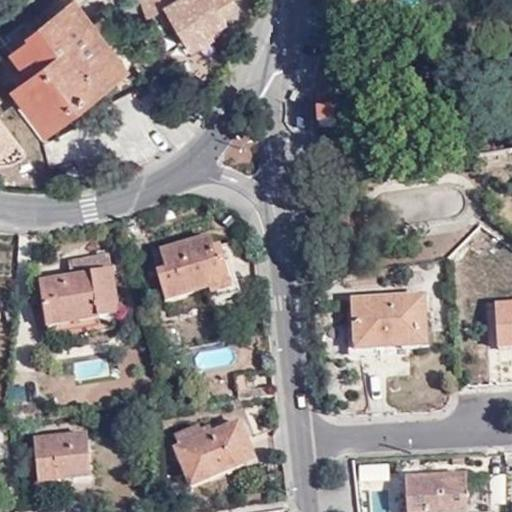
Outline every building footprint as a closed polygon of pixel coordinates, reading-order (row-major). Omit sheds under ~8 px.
[(169,5),(167,0),(139,0),(145,14),(169,5)] [(163,0),(184,44),(249,15),(242,0),(163,0)] [(18,83),(46,120),(121,62),(102,37),(108,31),(101,22),(95,28),(74,1),(32,33),(35,36),(5,59),(21,80),(18,83)] [(335,100),(338,109),(347,110),(350,80),(321,77),(317,98),(335,100)] [(315,104),(315,107),(338,109),(335,100),(317,98),(315,104)] [(318,126),(332,126),(331,112),(317,112),(318,126)] [(0,160),(20,145),(0,119),(0,160)] [(168,271),(158,274),(166,302),(210,288),(213,294),(231,289),(222,260),(218,261),(213,246),(211,238),(161,252),(165,263),(168,271)] [(218,261),(222,260),(217,245),(213,246),(218,261)] [(46,328),(117,317),(107,254),(66,260),(70,283),(64,284),(63,280),(39,283),(46,328)] [(155,267),(158,274),(168,271),(165,263),(155,267)] [(408,315),(427,315),(425,296),(407,298),(408,315)] [(356,351),(382,350),(382,337),(389,337),(388,343),(403,342),(403,349),(423,348),(421,332),(428,331),(427,315),(408,315),(407,298),(377,299),(377,308),(370,308),(369,322),(354,323),(356,351)] [(352,300),(354,323),(369,322),(370,308),(377,308),(377,299),(352,300)] [(511,343),(511,304),(503,305),(504,317),(496,317),(498,344),(511,343)] [(382,337),(382,350),(403,349),(403,342),(388,343),(389,337),(382,337)] [(213,434),(179,448),(174,450),(190,487),(254,460),(240,422),(213,434)] [(174,436),(179,448),(213,434),(210,426),(201,431),(198,425),(174,436)] [(47,452),(35,453),(36,479),(66,476),(67,480),(91,478),(88,435),(45,439),(47,452)] [(34,440),(35,453),(47,452),(45,439),(34,440)] [(507,462),(508,454),(496,455),(496,462),(507,462)] [(468,511),(468,497),(484,496),(488,495),(487,474),(444,476),(444,474),(440,475),(439,472),(421,472),(421,478),(407,479),(409,511),(468,511)] [(468,497),(468,511),(480,511),(484,511),(484,496),(468,497)]
